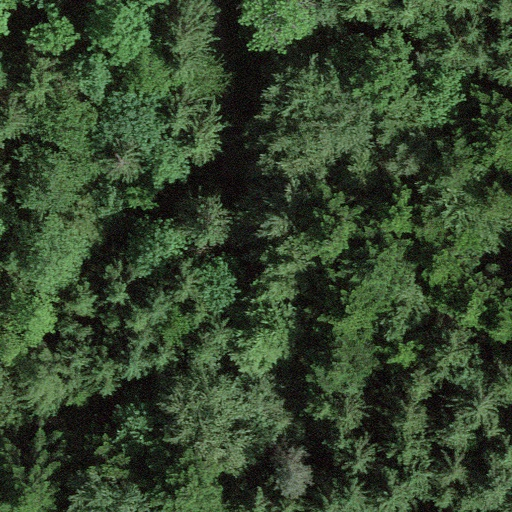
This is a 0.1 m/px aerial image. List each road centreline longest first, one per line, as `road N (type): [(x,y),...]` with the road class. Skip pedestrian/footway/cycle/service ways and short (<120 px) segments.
road 1 (track): [(197,0),(203,252),(167,511)]
road 2 (track): [(309,0),(511,70)]
